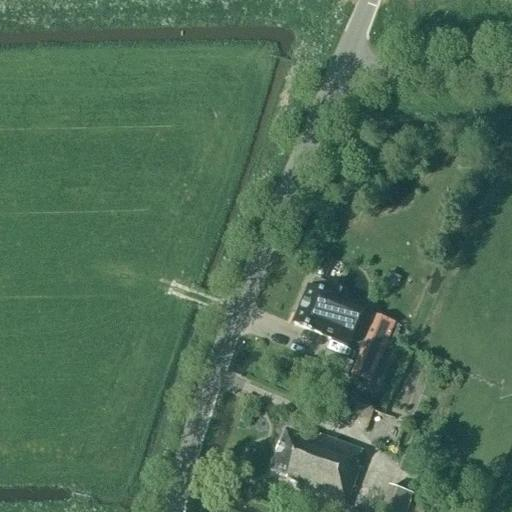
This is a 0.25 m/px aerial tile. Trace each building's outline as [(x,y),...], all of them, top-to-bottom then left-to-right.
[(404,273),(391,266),(385,278),(398,285),(404,273)] [(307,289),(293,325),(348,348),(363,312),(337,301),(341,292),(315,282),(311,291),(307,289)] [(378,313),(352,374),(372,383),(398,321),(378,313)] [(327,350),(322,363),(346,373),(351,360),(327,350)] [(359,469),(356,468),(361,452),(318,437),(317,440),(304,435),(303,439),(284,433),(269,475),(286,480),(285,482),(296,486),(294,491),(345,508),(359,469)]
